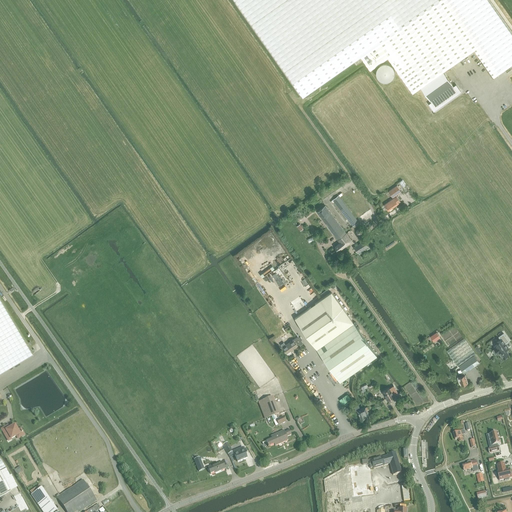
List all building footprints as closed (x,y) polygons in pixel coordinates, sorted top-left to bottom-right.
[(452,85),(452,84),(443,72),(475,50),(494,78),(511,65),(511,32),(489,0),(235,0),(303,97),(361,56),(370,70),(388,58),(413,93),(421,87),(434,106),(457,91),(453,86),(452,85)] [(395,70),(394,68),(393,66),(393,65),(391,64),(390,63),(389,63),(387,62),(385,62),(384,63),(382,63),(381,64),(380,65),(379,66),(378,67),(377,68),(377,70),(377,72),(377,73),(377,75),(378,76),(379,77),(380,78),(381,79),(382,80),(384,81),(385,81),(387,81),(388,80),(390,80),(391,79),(392,78),(393,77),(394,76),(395,74),(395,73),(395,71),(395,70)] [(400,200),(399,199),(397,196),(396,195),(401,191),(397,185),(389,191),(393,197),(395,196),(395,197),(385,205),(389,210),(399,203),(398,201),(400,200)] [(353,226),(358,222),(338,196),(333,200),(353,226)] [(317,212),(323,220),(328,226),(339,241),(347,234),(325,206),(317,212)] [(351,240),(347,234),(339,241),(341,243),(336,247),(338,250),(351,240)] [(355,247),(360,255),(364,252),(363,251),(365,250),(366,251),(370,248),(364,240),(355,247)] [(340,382),(376,356),(353,323),(331,292),(295,318),(316,349),(340,382)] [(0,372),(33,353),(0,297),(0,372)] [(437,332),(430,337),(434,342),(440,337),(437,332)] [(499,352),(503,357),(508,353),(506,350),(508,348),(505,343),(509,341),(504,333),(499,337),(501,339),(497,342),(498,343),(495,346),(496,347),(495,348),(498,353),(499,352)] [(299,337),(298,336),(285,344),(284,342),(280,344),(286,353),(297,345),(298,346),(303,343),(301,340),(302,338),(300,336),(299,337)] [(458,371),(459,376),(458,376),(458,377),(457,377),(459,381),(461,381),(462,385),(468,383),(465,374),(464,375),(464,373),(474,366),(483,378),(489,374),(480,361),(479,362),(475,355),(476,354),(465,338),(447,351),(458,367),(459,366),(462,370),(458,371)] [(394,395),(398,393),(393,385),(383,392),(388,400),(394,396),(394,395)] [(265,419),(279,414),(272,397),(259,403),(265,419)] [(365,407),(360,409),(358,405),(354,407),(356,411),(357,410),(361,419),(365,417),(368,415),(366,410),(368,409),(367,407),(365,407)] [(278,425),(285,422),(283,417),(276,420),(278,425)] [(8,426),(2,430),(6,435),(8,434),(11,439),(17,436),(18,439),(24,435),(21,430),(18,431),(15,426),(9,429),(8,426)] [(286,437),(291,435),(289,430),(285,432),(284,430),(271,436),(272,439),(266,441),(268,446),(274,444),(275,446),(288,441),(286,437)] [(464,431),(453,434),(455,440),(458,439),(459,443),(464,441),(462,435),(465,434),(464,431)] [(501,444),(498,432),(490,434),(493,446),(494,448),(489,449),(490,454),(500,451),(498,447),(497,445),(501,444)] [(223,446),(228,455),(232,452),(227,443),(223,446)] [(233,452),(238,463),(247,459),(243,448),(233,452)] [(368,460),(362,461),(362,465),(370,464),(370,469),(373,468),(373,469),(375,469),(377,468),(379,467),(381,467),(384,466),(386,465),(390,464),(393,475),(401,473),(400,468),(396,453),(387,455),(388,456),(382,457),(382,456),(368,461),(368,460)] [(200,458),(194,460),(197,468),(203,466),(200,458)] [(477,467),(477,465),(475,461),(471,462),(470,462),(467,463),(467,464),(462,465),(464,471),(472,469),(473,471),(478,470),(477,467)] [(208,468),(211,474),(215,473),(225,469),(222,462),(208,468)] [(500,481),(505,480),(505,481),(510,480),(509,479),(511,478),(510,470),(506,471),(504,464),(497,466),(499,472),(498,473),(500,481)] [(0,472),(0,497),(10,492),(0,472)] [(57,498),(66,511),(80,511),(97,501),(83,480),(57,498)] [(42,488),(31,495),(42,511),(57,511),(58,511),(42,488)]
